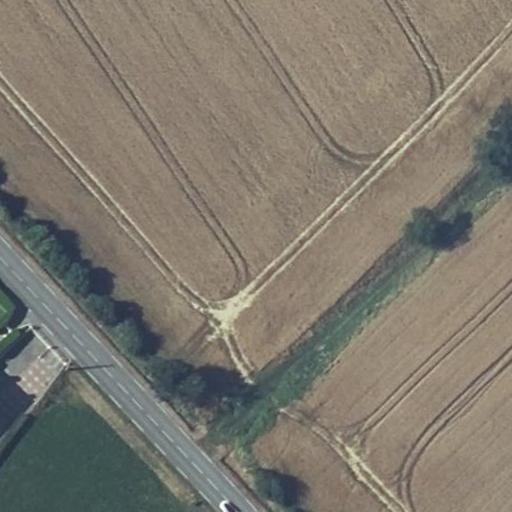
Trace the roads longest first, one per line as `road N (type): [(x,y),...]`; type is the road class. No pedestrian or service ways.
road 1 (track): [(181,444),(511,164)]
road 2 (primary): [(0,253),(240,511)]
